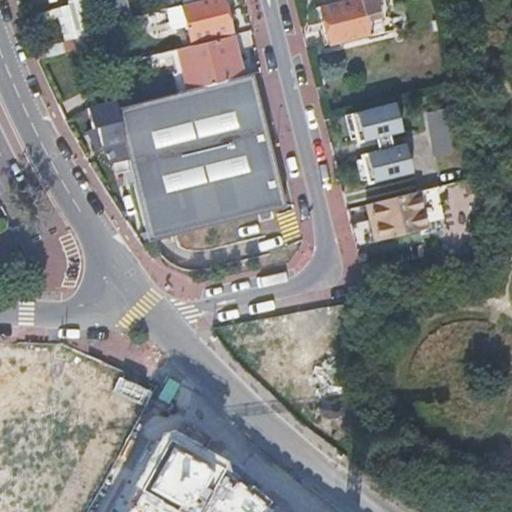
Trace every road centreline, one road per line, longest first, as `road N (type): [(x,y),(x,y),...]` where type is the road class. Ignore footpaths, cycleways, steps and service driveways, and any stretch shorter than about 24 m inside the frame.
road 1 (residential): [(269,0),(330,263),(311,284),(154,316)]
road 2 (primary): [(154,316),(49,164),(0,60)]
road 3 (primary): [(376,511),(215,382),(154,316)]
road 4 (unclassified): [(154,316),(0,314)]
